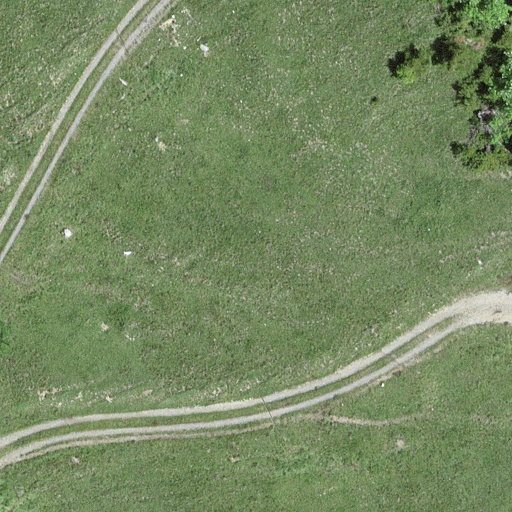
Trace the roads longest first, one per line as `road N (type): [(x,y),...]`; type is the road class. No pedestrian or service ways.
road 1 (track): [(0,455),(20,441),(89,426),(206,420),(282,406),(344,384),(443,326),(511,307)]
road 2 (track): [(158,0),(135,19),(39,171),(0,250)]
